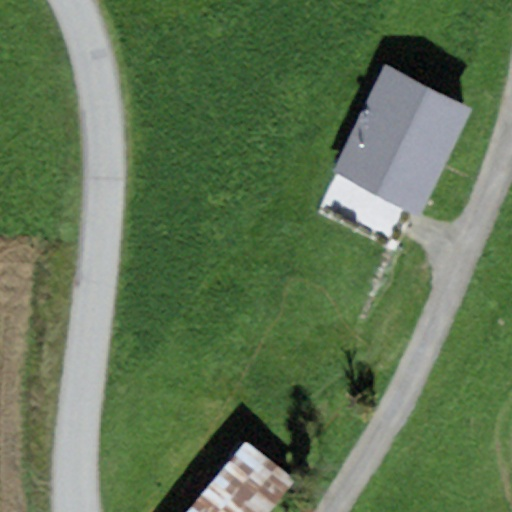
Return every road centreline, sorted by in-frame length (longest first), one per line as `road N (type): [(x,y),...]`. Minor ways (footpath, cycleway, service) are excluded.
road 1 (unclassified): [(79,0),(109,112),(60,456),(61,511)]
road 2 (track): [(511,68),(485,176),(332,511)]
